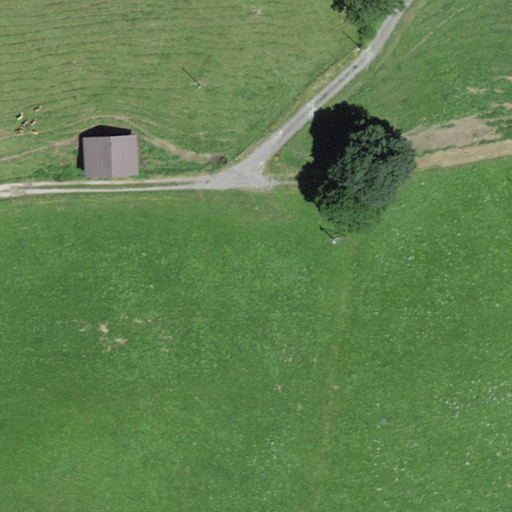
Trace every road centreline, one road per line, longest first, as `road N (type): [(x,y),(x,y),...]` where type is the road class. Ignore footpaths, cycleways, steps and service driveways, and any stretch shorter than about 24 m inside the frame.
road 1 (track): [(0,193),(326,179),(511,148)]
road 2 (track): [(209,185),(253,162),(359,66),(405,0)]
